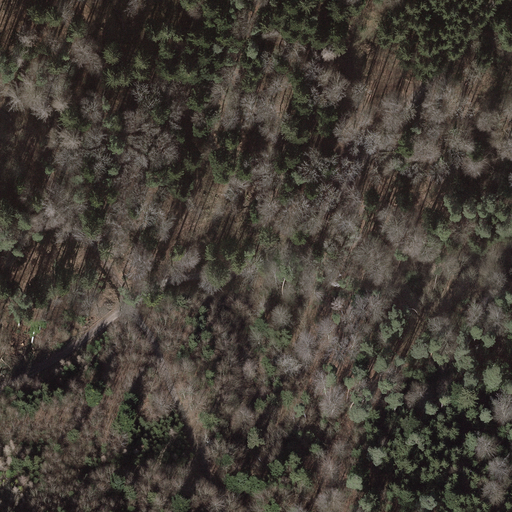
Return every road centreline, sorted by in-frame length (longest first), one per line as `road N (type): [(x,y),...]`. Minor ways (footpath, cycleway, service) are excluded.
road 1 (track): [(131,302),(189,274),(258,268),(289,252),(498,0)]
road 2 (track): [(0,109),(131,302)]
road 3 (track): [(227,511),(186,437),(131,302)]
road 4 (track): [(131,302),(71,351),(0,386)]
